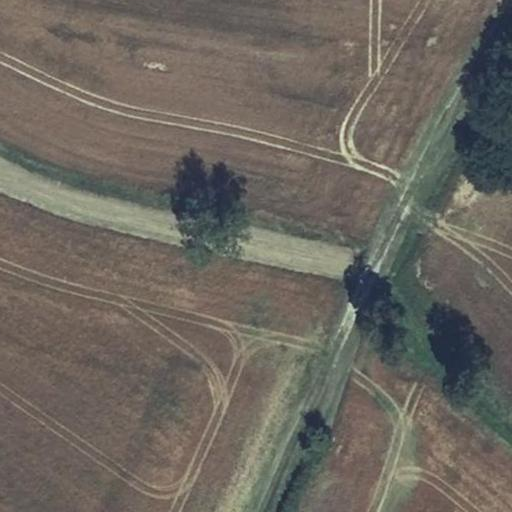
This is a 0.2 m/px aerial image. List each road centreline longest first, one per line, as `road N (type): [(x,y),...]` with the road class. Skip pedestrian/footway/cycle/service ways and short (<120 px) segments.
road 1 (track): [(511,18),(388,223),(354,301)]
road 2 (track): [(354,301),(261,511)]
